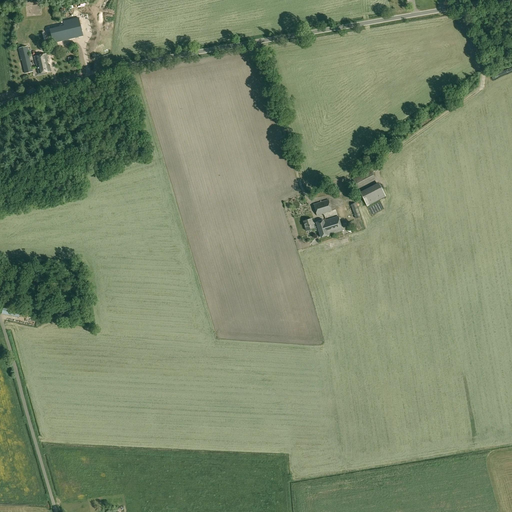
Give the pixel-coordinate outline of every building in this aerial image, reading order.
[(82,36),(81,29),(80,29),(79,25),(80,25),(78,18),(64,22),(65,27),(51,31),(52,38),(59,36),(61,41),(82,36)] [(33,72),(29,57),(30,57),(27,46),(18,48),(21,60),(22,60),(25,73),(33,72)] [(50,71),(48,65),(48,64),(46,54),(34,57),(37,67),(39,74),(50,71)] [(357,187),(374,177),(371,170),(353,179),(357,187)] [(378,183),(360,192),(367,206),(386,196),(378,183)] [(332,211),(328,200),(313,204),(317,216),(332,211)] [(360,217),(355,203),(351,205),(355,218),(360,217)] [(320,238),(342,231),(338,216),(324,221),(323,220),(316,222),(316,223),(313,223),(311,218),(303,221),(306,231),(314,228),(315,231),(318,230),(320,238)] [(20,310),(3,306),(2,314),(19,317),(20,310)]
